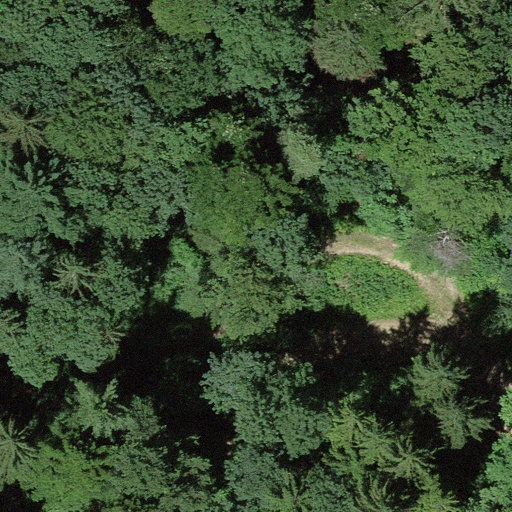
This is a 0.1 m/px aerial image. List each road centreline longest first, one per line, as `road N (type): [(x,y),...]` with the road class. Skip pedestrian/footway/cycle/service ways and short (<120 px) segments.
road 1 (track): [(446,321),(428,287),(393,259),(303,249),(262,267),(0,511)]
road 2 (track): [(175,511),(279,371),(331,340),(389,323),(446,321),(502,380),(510,450),(504,511)]
